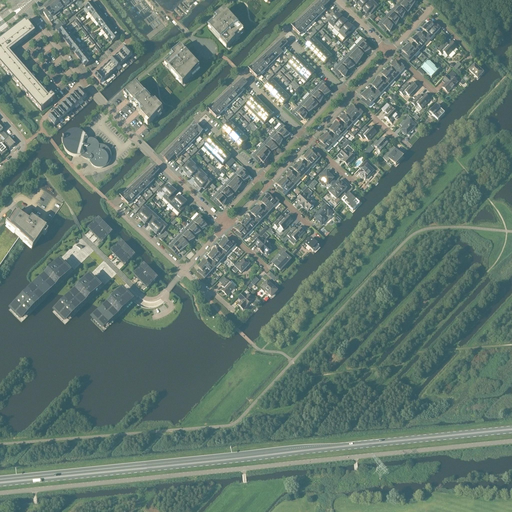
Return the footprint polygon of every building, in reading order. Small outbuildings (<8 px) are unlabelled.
[(69,0),(59,0),(60,1),(66,8),(72,3),(69,0)] [(140,8),(149,2),(147,0),(139,0),(136,3),(140,8)] [(279,0),(236,0),(219,14),(220,15),(222,18),(218,21),(209,29),(208,30),(212,34),(189,55),(187,52),(185,53),(183,51),(181,49),(180,47),(172,55),(171,55),(161,64),(169,73),(161,81),(166,87),(167,87),(172,93),(175,96),(203,70),(226,49),(228,51),(244,33),(245,32),(279,0)] [(183,9),(187,6),(181,0),(179,0),(176,3),(183,9)] [(323,9),(330,2),(328,0),(324,0),(319,5),(323,9)] [(365,9),(372,2),(370,0),(363,0),(359,4),(358,6),(361,9),(363,7),(364,9),(365,9)] [(407,14),(411,9),(401,0),(395,7),(403,14),(405,12),(407,13),(407,14)] [(413,3),(415,1),(414,0),(401,0),(411,9),(414,5),(414,4),(413,3)] [(60,1),(58,2),(57,1),(53,4),(59,12),(62,9),(64,10),(66,8),(60,1)] [(143,15),(154,7),(149,2),(140,8),(139,9),(143,15)] [(377,7),(372,2),(365,9),(364,9),(363,11),(366,14),(368,13),(370,15),(378,7),(377,7)] [(88,13),(95,7),(92,3),(85,9),(88,13)] [(178,13),(183,9),(176,3),(172,7),(178,13)] [(59,12),(53,4),(49,7),(56,16),(60,13),(59,12)] [(319,5),(319,4),(315,8),(321,15),(325,11),(323,9),(319,5)] [(49,21),(56,16),(49,7),(44,10),(46,12),(43,14),(49,21)] [(92,17),(99,12),(95,7),(88,13),(92,17)] [(149,20),(158,13),(154,7),(143,15),(148,21),(149,20)] [(403,14),(395,7),(389,13),(397,20),(399,18),(401,20),(404,15),(403,14)] [(318,18),(321,15),(315,8),(311,11),(318,18)] [(314,22),(318,18),(311,11),(308,15),(314,22)] [(95,21),(102,16),(99,12),(92,17),(95,21)] [(154,26),(163,19),(158,13),(149,20),(154,26)] [(397,20),(389,13),(383,19),(391,27),(393,24),(395,26),(398,21),(397,20)] [(311,25),(314,22),(308,15),(304,19),(311,25)] [(339,20),(340,18),(337,15),(328,24),(333,29),(341,22),(339,20)] [(98,26),(105,20),(102,16),(95,21),(98,26)] [(150,36),(166,24),(163,19),(154,26),(147,31),(150,36)] [(307,29),(311,25),(304,19),(300,22),(307,29)] [(391,27),(383,19),(377,26),(385,33),(387,31),(389,33),(392,28),(391,27)] [(102,30),(109,25),(105,20),(98,26),(102,30)] [(344,25),(346,24),(342,20),(341,22),(333,29),(339,35),(346,27),(344,25)] [(35,33),(26,21),(0,41),(0,64),(41,111),(55,99),(52,95),(49,98),(10,53),(35,33)] [(303,33),(307,29),(300,22),(297,26),(303,33)] [(435,35),(440,30),(432,22),(430,25),(430,24),(429,24),(426,27),(435,35)] [(63,26),(62,25),(61,23),(54,28),(57,31),(63,26)] [(105,34),(112,29),(109,25),(102,30),(105,34)] [(297,26),(296,25),(292,29),(293,29),(292,30),(293,31),(294,31),(300,36),(303,33),(297,26)] [(350,30),(351,29),(348,25),(346,27),(339,35),(344,40),(352,33),(350,30)] [(62,37),(69,32),(65,27),(58,33),(62,37)] [(430,41),(435,35),(426,27),(422,30),(424,31),(422,33),(430,41)] [(108,39),(116,33),(112,29),(105,34),(108,39)] [(65,42),(72,36),(69,32),(62,37),(65,42)] [(112,43),(119,38),(116,33),(108,39),(112,43)] [(424,46),(430,41),(422,33),(420,36),(419,35),(416,38),(424,46)] [(68,46),(75,40),(72,36),(65,42),(68,46)] [(310,49),(318,41),(315,37),(307,45),(309,48),(308,48),(309,49),(309,48),(310,49)] [(419,52),(424,46),(416,38),(412,41),(413,42),(411,44),(419,52)] [(368,49),(370,46),(362,39),(356,46),(364,53),(365,54),(370,51),(368,49)] [(72,50),(79,45),(75,40),(68,46),(72,50)] [(286,42),(286,43),(283,40),(276,47),(280,51),(282,53),(286,50),(284,48),(287,44),(287,43),(286,42)] [(314,53),(322,45),(318,41),(310,49),(312,51),(312,52),(312,53),(313,52),(314,53)] [(447,57),(456,48),(450,42),(447,46),(444,43),(437,51),(442,56),(444,53),(447,57)] [(414,57),(419,52),(411,44),(410,46),(409,46),(405,49),(414,57)] [(75,55),(82,49),(79,45),(72,50),(75,55)] [(317,56),(325,48),(322,45),(314,53),(316,55),(315,55),(316,56),(317,56)] [(362,55),(364,53),(356,46),(350,52),(359,61),(362,57),(363,56),(362,55)] [(276,47),(272,50),(279,57),(282,53),(280,51),(276,47)] [(133,55),(132,55),(127,48),(122,52),(128,59),(133,55)] [(321,60),(329,52),(325,48),(317,56),(319,58),(319,59),(320,60),(320,59),(321,60)] [(78,59),(86,53),(82,49),(75,55),(78,59)] [(409,63),(414,57),(405,49),(401,52),(402,52),(403,53),(401,55),(409,63)] [(279,57),(272,50),(268,54),(275,61),(276,62),(280,58),(279,57)] [(125,62),(128,59),(122,52),(118,56),(124,62),(125,62)] [(325,64),(333,56),(329,52),(321,60),(323,62),(322,63),(323,63),(324,63),(325,64)] [(356,66),(359,61),(350,52),(344,59),(352,66),(354,64),(356,65),(356,66)] [(82,63),(89,58),(86,53),(78,59),(82,63)] [(428,61),(435,54),(435,53),(433,55),(431,57),(418,71),(418,72),(421,69),(431,78),(431,79),(439,71),(438,71),(428,61)] [(275,61),(268,54),(265,58),(271,64),(275,61)] [(125,62),(124,62),(118,56),(114,59),(120,66),(122,68),(126,64),(125,62)] [(297,57),(296,58),(295,57),(287,65),(291,68),(299,60),(297,58),(298,58),(297,57)] [(85,67),(92,62),(89,58),(82,63),(85,67)] [(271,64),(265,58),(261,61),(268,68),(267,68),(269,69),(273,65),(271,64)] [(120,66),(114,59),(110,63),(116,70),(120,66)] [(352,66),(344,59),(338,65),(346,72),(348,70),(349,71),(354,68),(352,66)] [(300,61),(299,60),(291,68),(295,72),(303,64),(301,62),(301,61),(300,61)] [(264,71),(267,68),(268,68),(261,61),(257,65),(264,71)] [(399,75),(404,70),(397,62),(395,65),(393,63),(391,68),(399,75)] [(113,73),(116,70),(110,63),(106,67),(112,73),(113,73)] [(455,71),(461,65),(458,63),(453,69),(455,71)] [(304,64),(303,65),(303,64),(295,72),(298,76),(306,68),(304,66),(305,65),(304,64)] [(261,75),(264,71),(257,65),(254,68),(260,75),(261,75)] [(346,72),(338,65),(332,72),(339,79),(342,76),(344,78),(347,73),(346,72)] [(477,79),(483,73),(478,69),(474,65),(469,71),(476,78),(477,79)] [(113,73),(112,73),(106,67),(102,70),(110,78),(114,75),(113,73)] [(254,68),(253,68),(249,71),(250,72),(249,73),(250,74),(251,73),(258,80),(262,76),(261,75),(260,75),(254,68)] [(308,68),(307,68),(306,68),(298,76),(302,79),(310,71),(308,69),(308,68)] [(394,81),(399,75),(391,68),(389,70),(385,72),(394,81)] [(106,82),(110,78),(102,70),(98,74),(104,81),(106,82)] [(311,71),(311,72),(310,71),(302,79),(305,83),(313,75),(311,73),(312,72),(311,71)] [(389,86),(394,81),(385,72),(381,75),(381,76),(383,77),(381,79),(389,86)] [(453,79),(456,76),(452,72),(443,81),(446,84),(442,88),(447,93),(457,83),(453,79)] [(100,84),(104,81),(98,74),(94,78),(100,84)] [(268,91),(276,83),(273,79),(265,87),(267,89),(266,90),(267,90),(268,91)] [(384,92),(389,86),(381,79),(379,81),(378,80),(377,79),(375,83),(384,92)] [(246,82),(245,83),(243,81),(236,88),(239,92),(240,91),(247,84),(246,84),(247,83),(246,82)] [(327,92),(330,89),(322,82),(316,89),(324,96),(323,96),(324,97),(329,94),(329,93),(327,92)] [(135,86),(138,84),(138,83),(125,93),(141,110),(144,113),(141,116),(149,125),(162,110),(155,102),(153,105),(135,86)] [(272,94),(280,86),(276,83),(268,91),(270,93),(270,94),(271,93),(272,94)] [(378,97),(384,92),(375,83),(372,87),(373,88),(371,90),(378,97)] [(409,97),(418,89),(412,83),(408,87),(406,84),(399,92),(403,97),(406,94),(409,97)] [(275,98),(284,90),(280,86),(272,94),(274,96),(273,97),(274,98),(275,97),(275,98)] [(236,88),(235,87),(231,91),(238,97),(242,94),(240,91),(239,92),(236,88)] [(323,96),(324,96),(316,89),(310,95),(317,102),(319,104),(322,99),(321,98),(323,96)] [(87,97),(87,96),(81,90),(77,94),(83,101),(87,97)] [(279,102),(287,94),(284,90),(275,98),(277,100),(277,101),(278,101),(279,102)] [(373,103),(378,97),(371,90),(369,92),(368,91),(368,92),(365,94),(373,103)] [(234,101),(238,97),(231,91),(228,94),(234,101)] [(79,104),(83,101),(77,94),(73,98),(79,104)] [(231,104),(234,101),(228,94),(224,98),(231,104)] [(283,105),(291,97),(287,94),(279,102),(281,104),(281,105),(282,104),(283,105)] [(368,108),(373,103),(365,94),(361,97),(362,99),(360,101),(368,108)] [(315,105),(317,102),(310,95),(304,101),(313,110),(317,107),(317,106),(315,105)] [(421,109),(430,100),(424,95),(421,98),(418,96),(411,103),(416,108),(418,106),(421,109)] [(75,108),(79,104),(73,98),(69,101),(75,108)] [(227,108),(231,104),(224,98),(220,101),(227,108)] [(255,99),(254,99),(253,98),(245,106),(249,110),(257,102),(255,100),(256,99),(255,99)] [(71,111),(75,108),(69,101),(65,105),(72,113),(71,111)] [(223,112),(227,108),(220,101),(217,105),(223,112)] [(309,113),(313,110),(304,101),(298,108),(305,115),(308,113),(309,114),(309,113)] [(259,102),(258,103),(257,102),(249,110),(253,113),(261,105),(259,103),(259,102)] [(396,116),(398,115),(387,104),(381,110),(386,115),(384,117),(392,125),(392,124),(390,123),(394,119),(395,120),(396,120),(397,118),(397,117),(396,116)] [(68,117),(72,113),(65,105),(61,108),(68,117)] [(220,115),(223,112),(217,105),(213,108),(213,109),(220,115)] [(262,106),(261,105),(253,113),(256,117),(264,109),(262,107),(263,106),(262,106)] [(439,118),(444,113),(443,112),(436,106),(431,110),(430,109),(426,113),(430,116),(431,115),(433,117),(434,116),(436,119),(438,117),(439,118)] [(357,120),(362,114),(355,107),(353,109),(351,108),(351,107),(348,111),(357,120)] [(64,120),(68,117),(61,108),(57,112),(64,120)] [(213,109),(213,108),(209,112),(209,113),(210,114),(210,113),(216,119),(220,115),(213,109)] [(305,115),(298,108),(291,114),(299,122),(301,119),(303,121),(304,121),(306,116),(305,115)] [(266,109),(265,110),(264,109),(256,117),(260,121),(268,113),(266,111),(266,110),(266,109)] [(352,125),(357,120),(348,111),(346,115),(346,116),(344,118),(352,125)] [(64,120),(57,112),(53,116),(59,122),(62,119),(64,120)] [(269,113),(269,114),(268,113),(260,121),(263,124),(272,116),(269,114),(270,114),(269,113)] [(54,126),(59,122),(53,116),(48,120),(54,126)] [(411,123),(413,121),(408,116),(399,126),(400,126),(403,128),(400,131),(402,132),(401,133),(404,136),(405,135),(406,136),(409,133),(410,134),(411,134),(412,134),(412,133),(413,132),(413,131),(412,130),(415,127),(411,123)] [(344,118),(344,117),(339,120),(340,120),(341,121),(339,123),(347,131),(352,125),(344,118)] [(226,132),(234,124),(231,120),(223,128),(225,131),(224,131),(225,132),(225,131),(226,132)] [(342,136),(347,131),(339,123),(337,125),(336,124),(333,128),(342,136)] [(230,136),(238,128),(234,124),(226,132),(228,134),(228,135),(229,136),(229,135),(230,136)] [(197,127),(197,126),(196,125),(196,126),(195,125),(191,129),(192,130),(199,136),(202,133),(197,127)] [(287,135),(289,132),(282,125),(275,131),(283,139),(284,140),(289,137),(289,136),(287,135)] [(368,141),(376,133),(370,127),(367,130),(365,128),(355,138),(358,135),(362,140),(364,138),(368,141)] [(234,140),(242,132),(238,128),(230,136),(232,138),(231,139),(232,139),(233,139),(234,140)] [(337,141),(342,136),(333,128),(330,131),(330,132),(331,132),(329,134),(337,141)] [(275,131),(273,129),(267,135),(269,138),(277,145),(279,147),(282,142),(281,141),(283,139),(275,131)] [(199,136),(192,130),(188,133),(195,140),(196,141),(200,137),(199,136)] [(80,132),(79,132),(78,132),(77,131),(76,131),(75,131),(74,132),(73,132),(72,132),(71,132),(70,133),(69,133),(68,134),(67,135),(66,136),(65,137),(65,138),(64,138),(64,139),(63,139),(63,140),(64,140),(64,141),(64,142),(63,143),(62,143),(63,143),(63,144),(63,145),(63,146),(63,147),(64,148),(64,149),(64,150),(65,151),(65,152),(66,152),(66,153),(67,154),(68,154),(69,155),(70,156),(71,156),(72,157),(74,157),(75,157),(76,157),(77,157),(78,157),(79,157),(80,157),(81,156),(82,156),(83,155),(83,156),(84,156),(86,158),(87,158),(87,159),(87,160),(88,161),(89,162),(90,162),(91,163),(91,164),(93,165),(94,166),(95,167),(97,167),(99,168),(101,168),(102,168),(104,167),(105,166),(106,166),(107,165),(108,165),(108,164),(109,163),(109,162),(110,161),(110,160),(111,160),(111,159),(111,158),(111,157),(111,156),(111,155),(111,154),(110,153),(110,152),(109,151),(109,150),(108,150),(108,149),(107,148),(106,147),(105,147),(104,146),(102,146),(101,146),(100,146),(99,146),(99,145),(98,144),(98,143),(97,142),(96,141),(95,141),(94,140),(93,140),(92,139),(91,139),(90,139),(89,139),(88,140),(88,139),(87,138),(86,137),(86,136),(85,136),(84,135),(84,134),(83,134),(82,133),(81,133),(80,132)] [(237,143),(245,135),(242,132),(234,140),(236,142),(235,142),(236,143),(236,142),(237,143)] [(14,145),(8,138),(3,133),(0,136),(5,141),(3,142),(2,142),(0,143),(0,145),(3,149),(3,148),(6,146),(9,150),(14,145)] [(191,144),(195,140),(188,133),(185,137),(191,144)] [(331,147),(337,141),(329,134),(327,136),(326,136),(323,139),(331,147)] [(241,147),(249,139),(245,135),(237,143),(239,145),(239,146),(240,146),(241,147)] [(188,147),(191,144),(185,137),(181,140),(188,147)] [(275,148),(277,145),(269,138),(263,144),(271,152),(272,153),(277,150),(277,149),(275,148)] [(380,153),(388,144),(382,138),(378,142),(376,140),(370,146),(373,149),(374,147),(376,150),(377,151),(377,150),(380,153)] [(326,153),(331,147),(323,139),(319,141),(319,142),(320,143),(318,145),(326,153)] [(184,151),(188,147),(181,140),(177,144),(184,151)] [(207,151),(215,143),(211,140),(203,148),(207,151)] [(211,155),(219,147),(215,143),(207,151),(211,155)] [(184,151),(177,144),(174,148),(180,154),(181,156),(185,152),(184,151)] [(269,154),(271,152),(263,144),(257,151),(266,160),(269,155),(270,155),(269,154)] [(350,154),(353,151),(348,146),(335,159),(339,155),(342,158),(343,158),(344,159),(342,162),(348,167),(355,159),(350,154)] [(370,146),(363,154),(366,157),(374,149),(373,149),(370,146)] [(214,159),(222,151),(219,147),(211,155),(214,159)] [(390,149),(393,147),(382,158),(387,163),(390,160),(395,166),(402,158),(398,154),(398,152),(396,152),(395,151),(393,152),(390,149)] [(180,154),(174,148),(170,151),(171,152),(175,156),(177,158),(180,154)] [(218,162),(226,154),(222,151),(214,159),(218,162)] [(263,164),(266,160),(257,151),(251,157),(259,165),(261,162),(263,164)] [(315,164),(321,158),(313,151),(311,153),(309,152),(306,156),(315,164)] [(167,163),(175,156),(171,152),(164,159),(166,161),(165,162),(166,163),(167,162),(167,163)] [(222,166),(230,158),(226,154),(218,162),(222,166)] [(310,169),(315,164),(306,156),(304,159),(304,160),(302,162),(310,169)] [(232,159),(226,165),(230,168),(235,162),(232,159)] [(186,175),(195,166),(190,161),(182,169),(185,171),(183,172),(186,175)] [(367,166),(369,164),(367,161),(354,175),(359,169),(362,171),(356,177),(357,177),(359,175),(360,177),(360,178),(362,180),(363,179),(365,181),(370,175),(371,176),(373,173),(373,172),(367,166)] [(305,175),(310,169),(302,162),(300,164),(296,167),(305,175)] [(193,179),(201,172),(195,166),(186,175),(190,179),(191,177),(193,179)] [(300,180),(305,175),(296,167),(292,169),(293,170),(294,171),(292,173),(300,180)] [(157,168),(157,169),(155,168),(148,175),(152,179),(152,178),(159,171),(158,170),(157,168)] [(247,178),(249,175),(241,168),(235,174),(243,182),(243,183),(249,179),(248,179),(247,178)] [(197,186),(206,177),(201,172),(193,179),(195,181),(194,183),(197,186)] [(326,173),(324,172),(319,177),(321,179),(320,179),(323,182),(321,184),(321,185),(321,186),(322,187),(323,187),(324,187),(326,185),(327,186),(329,184),(331,186),(335,182),(332,180),(333,179),(331,177),(331,176),(330,175),(329,175),(326,173)] [(295,186),(300,180),(292,173),(290,175),(289,174),(286,178),(287,179),(287,178),(295,186)] [(148,175),(147,174),(143,178),(150,184),(154,181),(152,178),(152,179),(148,175)] [(240,184),(243,182),(235,174),(229,181),(238,189),(241,185),(240,184)] [(204,190),(212,182),(206,177),(197,186),(200,189),(202,188),(204,190)] [(146,188),(150,184),(143,178),(140,181),(146,188)] [(290,191),(295,186),(287,178),(287,179),(285,181),(285,180),(284,180),(281,183),(290,191)] [(143,191),(146,188),(140,181),(136,185),(143,191)] [(235,194),(238,189),(229,181),(223,187),(231,194),(233,192),(235,194)] [(343,193),(346,189),(338,181),(328,192),(336,200),(334,202),(336,205),(346,195),(343,193)] [(284,197),(290,191),(281,183),(277,186),(279,187),(277,190),(284,197)] [(139,195),(143,191),(136,185),(133,188),(139,195)] [(168,187),(167,188),(165,186),(157,194),(162,199),(172,190),(168,187)] [(231,194),(223,187),(217,194),(224,201),(225,201),(227,199),(228,200),(228,199),(233,196),(231,194)] [(136,198),(139,195),(133,188),(129,192),(136,199),(136,198)] [(173,195),(175,193),(172,190),(162,199),(168,204),(175,197),(173,195)] [(307,199),(312,194),(308,190),(303,195),(303,194),(297,201),(301,204),(300,205),(303,209),(304,208),(308,212),(310,210),(313,208),(312,207),(314,205),(307,199)] [(136,198),(136,199),(129,192),(126,195),(125,196),(132,202),(133,203),(137,200),(136,198)] [(225,201),(224,201),(217,194),(210,200),(218,207),(221,205),(222,207),(223,207),(226,202),(225,201)] [(275,207),(280,201),(272,194),(270,196),(269,194),(266,198),(275,207)] [(352,211),(359,204),(348,194),(341,201),(350,209),(349,209),(351,210),(352,211)] [(125,196),(126,195),(125,195),(121,199),(122,199),(121,200),(122,201),(123,200),(128,206),(132,202),(125,196)] [(179,197),(177,199),(175,197),(168,204),(173,210),(182,200),(179,197)] [(270,212),(275,207),(266,198),(263,202),(264,203),(262,205),(270,212)] [(184,205),(186,204),(182,200),(173,210),(179,215),(186,207),(184,205)] [(264,217),(270,212),(262,205),(260,207),(259,206),(256,209),(264,217)] [(328,216),(332,213),(325,206),(315,217),(318,219),(317,220),(322,225),(327,220),(328,220),(330,218),(328,216)] [(142,221),(150,212),(145,207),(137,215),(140,217),(138,218),(142,221)] [(259,223),(264,217),(256,209),(252,212),(253,213),(252,216),(259,223)] [(24,221),(24,220),(12,212),(5,223),(6,224),(5,226),(0,233),(0,264),(19,238),(31,249),(45,230),(44,230),(31,220),(30,220),(30,221),(28,224),(24,221)] [(149,225),(156,217),(150,212),(142,221),(145,225),(147,223),(149,225)] [(204,225),(207,222),(199,215),(193,222),(200,229),(201,230),(206,227),(206,226),(206,227),(204,225)] [(254,228),(259,223),(252,216),(250,218),(248,216),(245,220),(254,228)] [(284,230),(292,221),(286,216),(283,219),(280,217),(273,225),(278,229),(280,227),(284,230)] [(153,231),(161,222),(156,217),(149,225),(151,227),(149,228),(153,231)] [(249,234),(254,228),(245,220),(243,224),(241,226),(249,234)] [(100,222),(99,223),(98,222),(91,229),(95,233),(103,225),(100,222)] [(160,235),(167,227),(161,222),(153,231),(156,235),(158,233),(160,235)] [(200,229),(193,222),(186,228),(194,235),(195,236),(200,233),(198,231),(200,229)] [(99,237),(107,230),(103,225),(95,233),(99,237)] [(241,226),(236,228),(236,229),(237,229),(238,230),(236,232),(244,239),(249,234),(241,226)] [(192,238),(194,235),(186,228),(180,234),(188,242),(189,243),(194,240),(194,239),(192,238)] [(296,242),(304,233),(299,228),(296,231),(293,228),(286,236),(291,240),(293,238),(296,242)] [(109,233),(110,232),(107,230),(99,237),(103,242),(110,234),(109,233)] [(265,241),(269,237),(265,233),(255,244),(258,247),(257,249),(263,254),(264,253),(266,255),(272,250),(269,247),(270,246),(265,241)] [(188,242),(180,234),(174,241),(184,250),(188,246),(186,244),(188,242)] [(311,239),(310,240),(308,238),(300,246),(304,250),(307,247),(313,253),(319,247),(317,245),(311,239)] [(230,252),(236,246),(228,239),(226,241),(224,240),(224,239),(222,243),(230,252)] [(179,253),(184,250),(174,241),(168,247),(176,255),(178,252),(179,253)] [(225,257),(230,252),(222,243),(219,247),(219,248),(217,250),(225,257)] [(122,245),(122,246),(120,244),(113,252),(117,256),(125,248),(122,245)] [(122,260),(130,252),(125,248),(117,256),(122,260)] [(284,254),(287,251),(284,248),(267,265),(268,266),(270,263),(273,265),(270,268),(273,265),(279,271),(290,259),(284,254)] [(220,263),(225,257),(217,250),(216,252),(214,250),(211,254),(220,263)] [(132,256),(132,255),(130,252),(122,260),(126,264),(133,257),(132,256)] [(215,268),(220,263),(211,254),(209,258),(209,259),(207,261),(215,268)] [(241,274),(249,265),(244,260),(239,265),(237,262),(234,266),(235,267),(232,271),(235,274),(238,271),(241,274)] [(210,273),(215,268),(207,261),(205,263),(204,261),(201,265),(210,273)] [(61,264),(61,265),(59,263),(54,269),(52,268),(48,272),(50,273),(13,310),(22,318),(68,272),(67,271),(67,270),(61,264)] [(205,279),(210,273),(201,265),(199,269),(198,269),(199,270),(197,272),(205,279)] [(145,268),(144,268),(143,267),(136,274),(140,279),(148,271),(145,268)] [(144,283),(152,275),(148,271),(140,279),(144,283)] [(155,279),(155,278),(152,275),(144,283),(148,287),(156,280),(155,279)] [(92,279),(91,280),(90,278),(84,284),(83,283),(79,287),(80,288),(57,311),(65,320),(98,287),(97,286),(98,285),(92,279)] [(233,290),(235,289),(224,278),(219,283),(222,285),(221,286),(223,289),(221,291),(227,296),(231,293),(232,294),(233,293),(235,292),(234,291),(233,290)] [(253,286),(259,281),(256,278),(251,283),(251,284),(248,288),(250,290),(253,286)] [(271,297),(277,291),(275,290),(267,282),(260,289),(263,292),(265,291),(271,297)] [(248,295),(249,294),(246,291),(238,299),(241,302),(238,306),(243,310),(252,300),(248,295)] [(124,293),(123,293),(122,292),(116,298),(115,296),(111,300),(112,302),(95,319),(103,327),(131,300),(129,299),(130,298),(124,293)]
